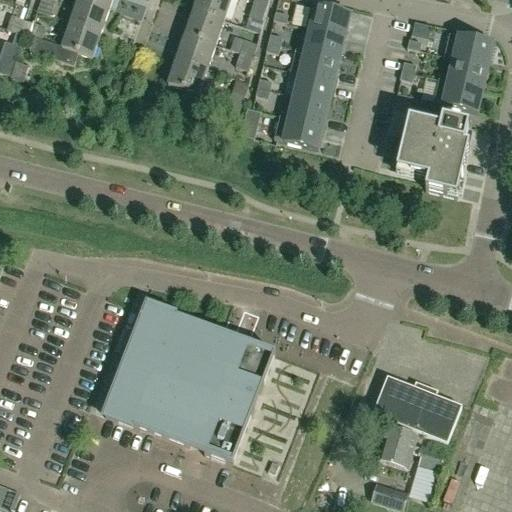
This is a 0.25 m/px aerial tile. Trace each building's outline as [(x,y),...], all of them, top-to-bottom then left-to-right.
[(50,19),(53,8),(56,0),(41,0),(41,4),(37,15),(50,19)] [(78,0),(78,1),(109,12),(113,0),(78,0)] [(197,0),(193,13),(224,24),(231,0),(197,0)] [(100,37),(109,12),(78,1),(70,26),(100,37)] [(253,5),(253,6),(248,19),(262,24),(266,10),(253,5)] [(310,33),(344,41),(350,18),(311,9),(305,33),(310,34),(310,33)] [(215,48),(224,24),(193,13),(185,38),(215,48)] [(288,18),(275,15),(273,24),(285,27),(288,18)] [(24,39),(28,25),(11,19),(7,31),(1,29),(0,31),(0,41),(20,49),(24,39)] [(92,62),(100,37),(70,26),(64,24),(61,35),(66,36),(62,50),(41,43),(46,30),(28,25),(24,39),(33,42),(29,54),(73,69),(78,57),(92,62)] [(339,64),(344,41),(310,33),(310,34),(305,55),(339,64)] [(207,73),(215,48),(185,38),(176,63),(207,73)] [(282,41),(270,38),(268,47),(280,49),(282,41)] [(493,48),(449,38),(443,62),(453,64),(453,63),(488,71),(493,48)] [(240,57),(252,61),(257,48),(244,44),(240,57)] [(421,46),(409,44),(407,52),(419,55),(421,46)] [(280,49),(268,47),(266,55),(278,58),(280,49)] [(18,56),(5,52),(0,66),(0,76),(10,80),(18,56)] [(334,86),(339,64),(305,55),(295,52),(290,76),(299,78),(334,86)] [(247,74),(252,61),(240,57),(235,70),(247,74)] [(198,98),(207,73),(176,63),(167,88),(198,98)] [(482,94),(488,71),(453,63),(453,64),(448,85),(482,94)] [(416,69),(403,66),(401,75),(414,77),(416,69)] [(414,77),(401,75),(399,83),(412,86),(414,77)] [(328,108),(334,86),(299,78),(294,100),(328,108)] [(477,117),(482,94),(448,85),(438,82),(433,106),(477,117)] [(272,86),(259,83),(257,91),(270,94),(272,86)] [(234,129),(247,94),(249,88),(236,84),(222,124),(234,129)] [(270,94),(257,91),(255,100),(267,103),(270,94)] [(323,131),(328,108),(294,100),(289,122),(289,123),(323,131)] [(318,154),(323,131),(289,123),(289,122),(279,120),(274,143),(318,154)] [(456,202),(469,149),(464,148),(469,129),(442,123),(440,131),(408,124),(396,175),(428,182),(425,194),(456,202)] [(256,132),(244,129),(242,138),(254,141),(256,132)] [(275,357),(148,308),(105,420),(232,469),(275,357)] [(386,381),(372,419),(447,447),(461,409),(435,399),(437,394),(415,385),(412,391),(386,381)] [(412,458),(414,449),(417,440),(386,432),(377,464),(407,473),(412,458)] [(111,451),(115,439),(103,435),(99,448),(111,451)] [(414,449),(412,458),(418,459),(418,461),(420,462),(417,470),(439,477),(445,455),(421,448),(420,451),(414,449)] [(0,487),(0,507),(12,511),(16,511),(22,495),(0,487)] [(370,506),(391,511),(403,511),(408,497),(376,487),(370,506)]
